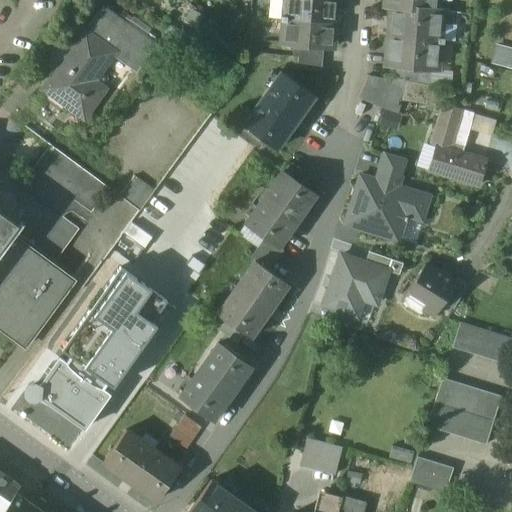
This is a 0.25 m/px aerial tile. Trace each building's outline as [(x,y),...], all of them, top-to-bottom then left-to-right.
[(286,0),(285,19),(332,23),(334,0),(286,0)] [(434,0),(386,0),(386,5),(392,6),(434,10),(434,0)] [(434,10),(392,6),(389,34),(437,38),(439,10),(434,10)] [(102,7),(86,31),(137,67),(153,44),(102,7)] [(332,23),(285,19),(282,44),(322,48),(330,48),(332,23)] [(52,76),(42,89),(83,120),(105,90),(94,82),(116,53),(86,31),(60,65),(52,76)] [(51,32),(31,60),(43,69),(51,59),(64,42),(51,32)] [(437,38),(389,34),(387,65),(395,65),(419,68),(430,69),(434,69),(437,38)] [(322,48),(292,45),(291,57),(297,58),(321,60),(322,48)] [(511,50),(497,48),(493,64),(511,67),(511,50)] [(321,60),(297,58),(296,70),(320,72),(321,60)] [(60,65),(51,59),(43,69),(52,76),(60,65)] [(419,68),(395,65),(394,79),(417,83),(419,68)] [(430,69),(419,68),(417,83),(429,86),(430,69)] [(283,69),(245,120),(278,144),(315,93),(283,69)] [(378,78),(366,75),(365,79),(357,98),(367,102),(378,78)] [(390,80),(378,78),(367,102),(381,109),(390,80)] [(462,110),(441,104),(429,145),(436,147),(429,171),(477,186),(485,161),(459,153),(461,145),(453,143),(462,110)] [(51,145),(2,213),(20,226),(14,234),(55,264),(110,188),(51,145)] [(406,159),(383,152),(375,180),(398,187),(406,159)] [(283,168),(244,223),(264,237),(276,246),(277,246),(315,191),(283,168)] [(375,180),(359,175),(343,225),(397,242),(405,216),(421,221),(429,196),(398,187),(375,180)] [(154,192),(134,176),(118,196),(138,211),(154,192)] [(0,212),(0,329),(18,343),(25,348),(73,283),(10,236),(18,225),(0,212)] [(123,233),(144,249),(152,238),(131,223),(123,233)] [(276,246),(264,237),(257,248),(275,260),(282,250),(277,246),(276,246)] [(275,260),(257,248),(249,259),(253,261),(267,270),(268,271),(275,260)] [(402,264),(368,252),(364,263),(387,271),(398,275),(402,264)] [(364,263),(340,255),(323,305),(349,314),(353,302),(360,299),(375,304),(387,271),(364,263)] [(267,270),(253,261),(216,315),(221,318),(242,333),(249,337),(286,283),(268,271),(267,270)] [(453,282),(424,263),(407,291),(425,302),(421,309),(433,317),(442,302),(454,283),(453,282)] [(152,322),(166,301),(120,267),(61,350),(69,356),(65,362),(58,358),(38,387),(35,385),(32,385),(30,385),(28,387),(27,389),(27,393),(28,396),(31,397),(35,397),(37,395),(83,428),(108,394),(102,389),(107,382),(113,386),(156,325),(152,322)] [(467,285),(456,277),(453,282),(454,283),(442,302),(452,309),(467,285)] [(242,333),(221,318),(215,328),(236,343),(242,333)] [(511,357),(511,338),(458,322),(451,347),(510,366),(511,357)] [(0,351),(7,357),(18,343),(0,329),(0,351)] [(217,342),(179,396),(211,419),(250,365),(217,342)] [(499,397),(441,378),(426,426),(484,445),(499,397)] [(183,416),(165,442),(182,453),(200,427),(183,416)] [(178,466),(124,429),(101,462),(154,500),(178,466)] [(341,448),(306,439),(300,466),(334,474),(341,448)] [(451,468),(416,457),(408,482),(443,493),(451,468)] [(0,471),(0,509),(13,492),(18,484),(0,471)] [(255,511),(210,480),(188,511),(255,511)] [(40,511),(13,492),(0,509),(0,511),(40,511)] [(319,511),(337,511),(341,497),(325,493),(319,511)] [(359,511),(363,501),(342,495),(341,497),(337,511),(359,511)]
